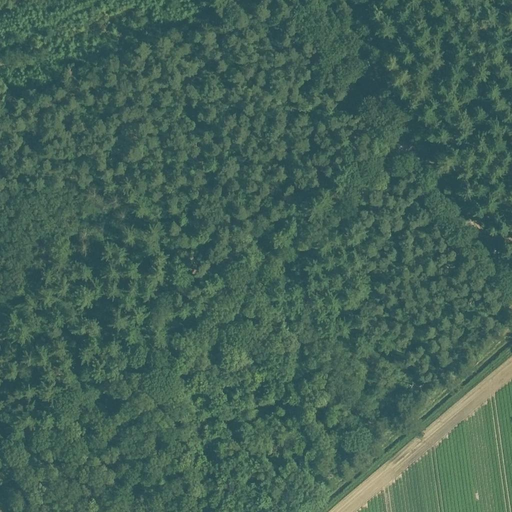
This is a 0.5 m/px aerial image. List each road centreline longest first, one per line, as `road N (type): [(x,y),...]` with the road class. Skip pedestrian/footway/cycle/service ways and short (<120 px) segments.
road 1 (track): [(395,151),(0,472)]
road 2 (unclassified): [(511,285),(410,140)]
road 3 (unclassified): [(410,140),(366,69),(354,0)]
